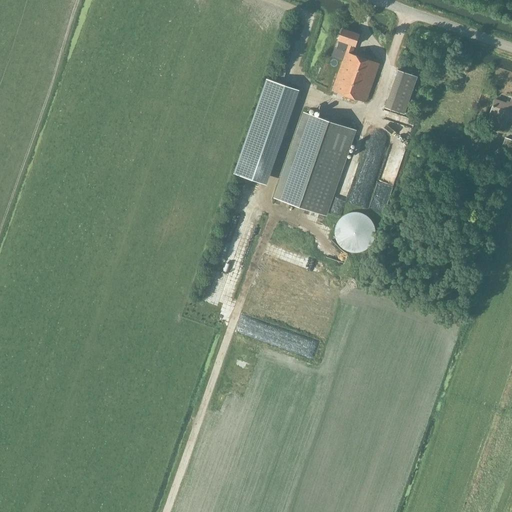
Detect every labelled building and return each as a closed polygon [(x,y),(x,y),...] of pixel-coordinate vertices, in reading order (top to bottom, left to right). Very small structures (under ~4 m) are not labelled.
[(332,90),(366,102),(379,63),(352,54),(355,46),(359,35),(343,29),(338,41),(348,44),(332,90)] [(417,77),(397,71),(384,107),(404,114),(417,77)] [(266,79),(234,173),(259,182),(292,88),(266,79)] [(497,118),(496,121),(506,124),(507,121),(511,122),(511,99),(510,104),(495,99),(490,115),(497,118)] [(276,199),(326,216),(356,130),(306,113),(276,199)] [(501,151),(511,154),(511,140),(505,138),(501,151)] [(374,233),(374,232),(373,228),(372,225),(370,222),(368,219),(364,216),(362,215),(359,214),(355,213),(350,214),(346,215),(343,217),(340,219),(338,222),(337,226),(336,229),(336,233),(336,236),(337,240),(339,243),(342,246),(344,248),(348,250),(352,251),(355,251),(359,251),(362,250),(366,248),(368,246),(370,243),(372,240),(373,236),(374,233)]
